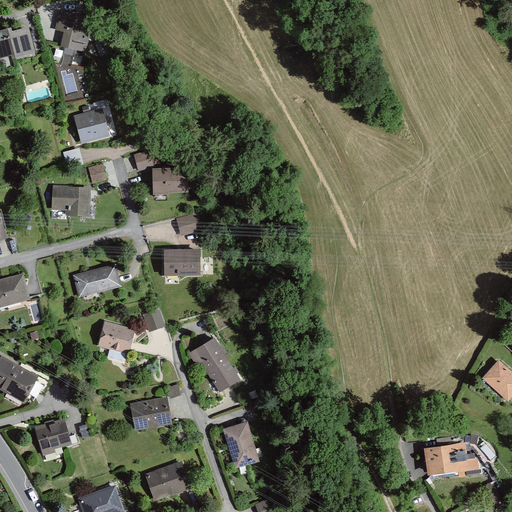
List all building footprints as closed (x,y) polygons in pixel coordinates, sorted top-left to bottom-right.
[(94,19),(59,11),(55,30),(63,32),(60,47),(86,52),(94,19)] [(11,28),(0,31),(0,59),(11,56),(11,60),(35,54),(29,28),(12,32),(11,28)] [(103,109),(74,116),(81,144),(110,137),(103,109)] [(67,165),(82,162),(80,148),(64,151),(67,165)] [(154,167),(150,151),(134,155),(139,171),(154,167)] [(107,180),(103,164),(88,168),(93,184),(107,180)] [(188,168),(152,169),(153,195),(170,195),(170,194),(188,193),(188,168)] [(91,188),(53,186),(52,210),(66,211),(65,216),(90,217),(91,188)] [(197,232),(193,214),(176,218),(180,236),(197,232)] [(200,250),(164,250),(164,277),(201,276),(200,250)] [(116,265),(73,275),(79,298),(122,287),(116,265)] [(23,277),(0,283),(0,306),(29,299),(23,277)] [(143,313),(149,331),(166,325),(160,308),(143,313)] [(134,332),(107,325),(101,346),(128,353),(134,332)] [(239,380),(216,341),(191,355),(197,364),(202,361),(220,391),(239,380)] [(37,379),(3,359),(0,364),(0,387),(23,401),(37,379)] [(511,372),(500,362),(484,382),(511,403),(511,401),(511,372)] [(167,387),(171,397),(181,393),(177,384),(167,387)] [(171,423),(167,400),(133,407),(138,430),(171,423)] [(71,444),(64,422),(38,429),(45,455),(54,452),(53,449),(71,444)] [(246,425),(225,432),(236,467),(257,461),(246,425)] [(475,445),(427,451),(430,477),(478,471),(475,445)] [(182,464),(148,477),(157,500),(191,488),(182,464)] [(117,486),(82,499),(86,511),(118,511),(125,510),(117,486)] [(404,494),(408,501),(416,497),(412,490),(404,494)] [(277,511),(271,498),(255,505),(258,511),(277,511)]
